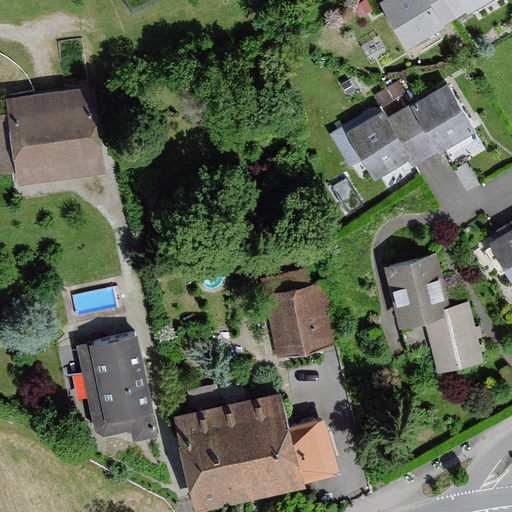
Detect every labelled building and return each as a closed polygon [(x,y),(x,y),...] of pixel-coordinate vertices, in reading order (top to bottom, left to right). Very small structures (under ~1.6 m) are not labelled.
[(485,0),(377,0),(371,4),(401,52),(485,0)] [(95,168),(83,85),(0,96),(0,167),(4,167),(6,181),(95,168)] [(467,135),(439,86),(381,118),(376,111),(340,131),(367,180),(403,160),(408,168),(467,135)] [(511,285),(511,226),(482,245),(508,288),(511,285)] [(464,302),(440,306),(430,254),(377,264),(389,326),(418,320),(428,373),(476,364),(464,302)] [(329,347),(320,283),(264,292),(273,355),(329,347)] [(69,346),(90,432),(102,436),(127,429),(130,442),(155,436),(148,409),(144,410),(124,332),(69,346)] [(336,471),(324,410),(286,418),(281,389),(170,411),(190,509),(303,486),(302,478),(336,471)]
